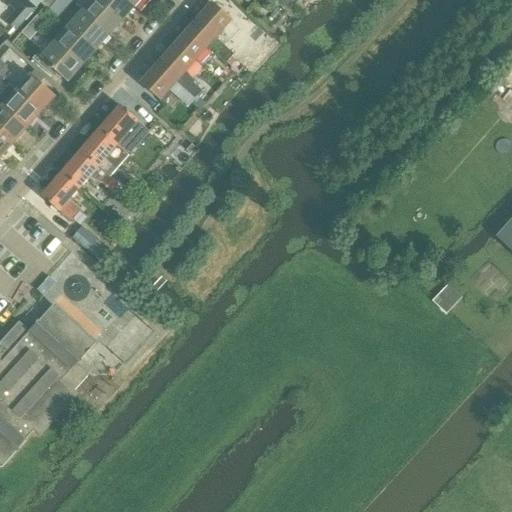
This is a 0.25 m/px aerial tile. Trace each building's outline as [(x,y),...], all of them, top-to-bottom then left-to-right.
[(36,9),(24,0),(1,0),(15,12),(5,23),(15,32),(36,9)] [(25,0),(35,8),(42,0),(25,0)] [(50,12),(60,0),(45,0),(41,5),(50,12)] [(110,37),(123,22),(98,0),(93,0),(83,13),(110,37)] [(98,0),(123,22),(135,8),(128,0),(98,0)] [(128,0),(135,8),(142,0),(128,0)] [(211,4),(194,24),(213,42),(216,39),(231,22),(211,4)] [(96,53),(110,37),(83,13),(69,28),(96,53)] [(39,32),(47,23),(39,16),(31,25),(39,32)] [(194,24),(176,44),(196,62),(211,44),(213,42),(194,24)] [(31,42),(39,32),(31,25),(23,34),(31,42)] [(84,66),(96,53),(69,28),(54,46),(84,66)] [(213,42),(211,44),(220,52),(222,50),(225,47),(216,39),(213,42)] [(176,44),(159,64),(179,81),(181,79),(196,62),(176,44)] [(69,84),(84,66),(54,46),(46,55),(42,52),(34,60),(53,77),(57,73),(69,84)] [(220,52),(217,55),(227,64),(234,56),(225,47),(222,50),(220,52)] [(159,64),(141,84),(161,102),(177,84),(179,81),(159,64)] [(42,114),(56,98),(32,76),(18,92),(42,114)] [(179,81),(177,84),(185,92),(190,87),(181,79),(179,81)] [(190,87),(185,92),(195,100),(202,92),(192,84),(190,87)] [(29,129),(42,114),(18,92),(4,107),(29,129)] [(0,131),(15,144),(29,129),(4,107),(0,112),(0,131)] [(102,130),(120,146),(129,135),(140,144),(149,134),(139,124),(140,123),(121,107),(102,130)] [(102,130),(82,153),(119,185),(127,192),(133,184),(117,170),(130,155),(120,146),(102,130)] [(0,158),(1,160),(15,144),(0,131),(0,158)] [(82,153),(62,175),(80,191),(90,180),(102,184),(112,193),(119,185),(82,153)] [(71,202),(80,191),(62,175),(42,198),(61,214),(62,213),(72,222),(81,211),(71,202)] [(511,223),(499,238),(511,250),(511,223)] [(82,228),(72,239),(88,252),(97,241),(82,228)] [(0,465),(3,469),(27,442),(27,441),(35,432),(41,437),(79,395),(76,392),(88,378),(88,374),(78,365),(97,345),(54,307),(31,332),(20,323),(0,345),(0,465)]
